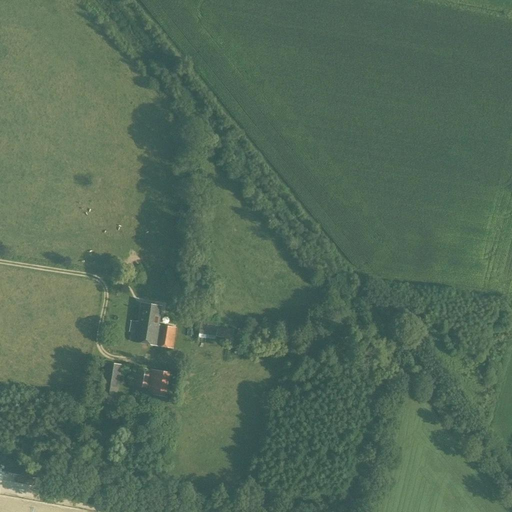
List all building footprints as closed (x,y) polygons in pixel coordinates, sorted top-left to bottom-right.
[(142,303),(139,323),(136,322),(133,342),(172,348),(175,328),(159,326),(162,306),(142,303)] [(216,329),(200,327),(199,337),(215,340),(216,329)] [(218,327),(216,336),(232,339),(234,329),(218,327)] [(255,331),(238,329),(236,339),(253,342),(255,331)] [(279,335),(277,345),(295,348),(297,337),(279,335)] [(101,402),(116,405),(122,365),(107,363),(101,402)] [(136,386),(135,393),(146,395),(150,370),(135,368),(133,385),(136,386)] [(147,394),(167,396),(170,372),(151,370),(147,394)]
